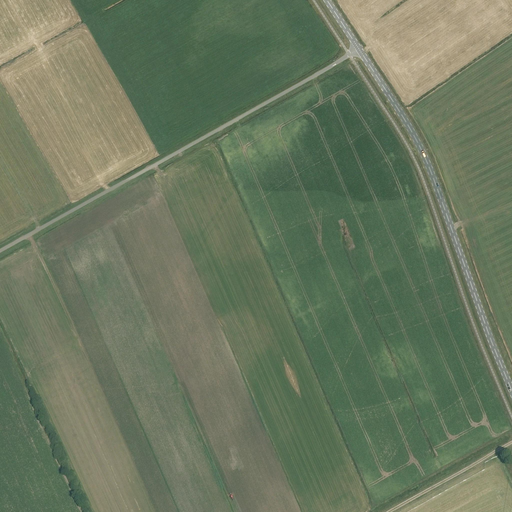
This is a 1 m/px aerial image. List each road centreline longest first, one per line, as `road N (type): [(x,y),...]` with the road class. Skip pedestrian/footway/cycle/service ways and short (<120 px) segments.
road 1 (unclassified): [(0,250),(358,48)]
road 2 (primary): [(511,391),(425,156),(358,48)]
road 3 (track): [(391,511),(511,443)]
